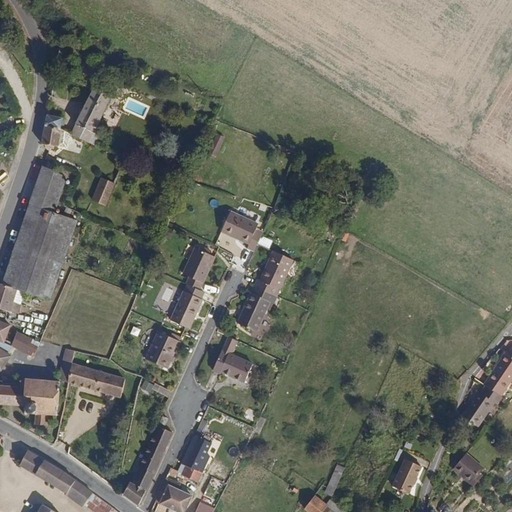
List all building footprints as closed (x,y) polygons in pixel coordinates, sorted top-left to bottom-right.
[(91,145),(112,99),(95,90),(73,138),(91,145)] [(62,124),(49,118),(46,128),(59,132),(62,124)] [(58,147),(63,134),(59,132),(46,128),(42,147),(46,155),(49,149),(52,150),(54,146),(58,147)] [(68,151),(73,138),(63,134),(58,147),(68,151)] [(58,201),(68,175),(43,167),(0,282),(0,284),(17,290),(19,291),(25,274),(40,279),(45,265),(38,262),(41,254),(33,252),(46,218),(47,218),(54,199),(58,201)] [(107,207),(116,183),(102,178),(94,202),(107,207)] [(49,302),(79,220),(55,210),(58,201),(54,199),(47,218),(46,218),(33,252),(41,254),(38,262),(45,265),(40,279),(25,274),(19,291),(49,302)] [(261,225),(263,220),(236,206),(226,225),(253,239),(251,243),(258,247),(268,229),(261,225)] [(201,284),(217,250),(197,240),(185,266),(190,269),(186,277),(201,284)] [(280,292),(297,257),(278,248),(264,276),(261,275),(258,282),(280,292)] [(258,329),(272,299),(276,301),(280,292),(258,282),(239,320),(258,329)] [(0,310),(8,313),(17,290),(0,284),(0,310)] [(190,323),(204,293),(189,286),(175,316),(190,323)] [(190,328),(198,332),(204,320),(196,316),(190,328)] [(0,342),(1,343),(10,324),(0,320),(0,342)] [(167,363),(176,343),(177,343),(181,336),(162,326),(149,354),(167,363)] [(21,352),(28,337),(18,333),(11,347),(21,352)] [(253,362),(235,352),(241,339),(231,333),(214,366),(221,370),(222,367),(245,379),(253,362)] [(36,346),(38,341),(28,337),(21,352),(32,356),(36,346)] [(75,360),(80,346),(71,343),(62,366),(65,367),(72,370),(75,360)] [(503,395),(511,379),(511,354),(505,350),(485,384),(487,386),(501,394),(503,395)] [(0,351),(0,368),(8,357),(0,351)] [(117,373),(93,365),(93,367),(89,365),(90,363),(75,360),(72,370),(70,377),(111,392),(117,373)] [(70,377),(72,370),(65,367),(63,374),(70,377)] [(57,400),(57,394),(59,394),(59,390),(58,390),(58,383),(60,383),(60,381),(58,381),(59,378),(56,378),(56,380),(50,380),(50,378),(47,378),(47,379),(37,379),(37,377),(34,377),(33,378),(23,378),(23,383),(14,382),(14,380),(11,380),(11,382),(4,382),(4,380),(1,380),(1,382),(0,381),(0,402),(20,403),(20,412),(33,412),(33,423),(47,423),(47,413),(56,413),(57,410),(56,410),(56,404),(58,404),(58,400),(57,400)] [(478,432),(501,394),(487,386),(482,394),(480,392),(462,422),(478,432)] [(163,420),(167,413),(161,410),(158,417),(163,420)] [(137,504),(169,427),(155,420),(124,495),(137,504)] [(202,468),(198,466),(211,437),(195,431),(175,471),(197,481),(202,468)] [(111,511),(115,507),(58,468),(27,451),(19,466),(98,511),(111,511)] [(471,483),(485,466),(468,452),(454,468),(471,483)] [(411,490),(424,463),(408,455),(394,482),(411,490)] [(335,463),(325,492),(334,495),(343,466),(335,463)] [(177,487),(178,482),(163,475),(153,499),(179,511),(182,511),(191,494),(177,487)] [(343,511),(329,500),(316,494),(305,509),(308,511),(343,511)] [(42,511),(66,511),(67,511),(47,503),(42,511)] [(203,503),(198,511),(213,511),(215,509),(203,503)]
